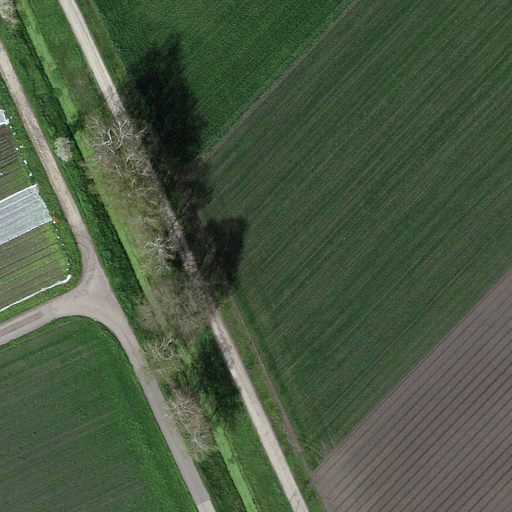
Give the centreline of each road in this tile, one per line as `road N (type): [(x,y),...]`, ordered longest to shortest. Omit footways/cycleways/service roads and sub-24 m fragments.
road 1 (track): [(64,0),(299,511)]
road 2 (track): [(0,335),(99,288),(204,511)]
